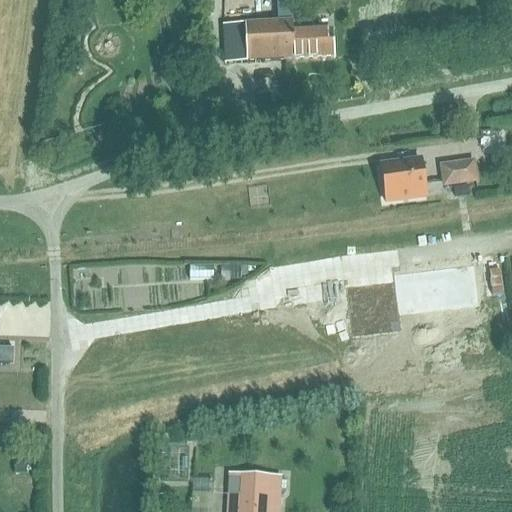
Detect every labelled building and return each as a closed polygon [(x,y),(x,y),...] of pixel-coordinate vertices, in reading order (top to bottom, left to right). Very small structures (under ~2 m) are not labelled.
[(332,32),(312,33),(312,23),(297,23),(295,0),(276,0),(278,24),(223,27),(225,65),(239,64),(334,59),(332,32)] [(504,130),(480,133),(483,154),(507,151),(504,130)] [(333,144),(334,155),(374,152),(373,141),(333,144)] [(423,197),(419,163),(381,167),(385,201),(423,197)] [(478,181),(476,164),(441,168),(442,185),(478,181)] [(398,316),(478,307),(473,267),(393,276),(398,316)] [(228,282),(240,282),(240,269),(220,269),(220,281),(228,281),(228,282)] [(212,282),(212,270),(189,270),(189,282),(212,282)] [(0,364),(13,365),(13,351),(0,350),(0,364)] [(266,511),(267,499),(228,496),(226,511),(266,511)]
